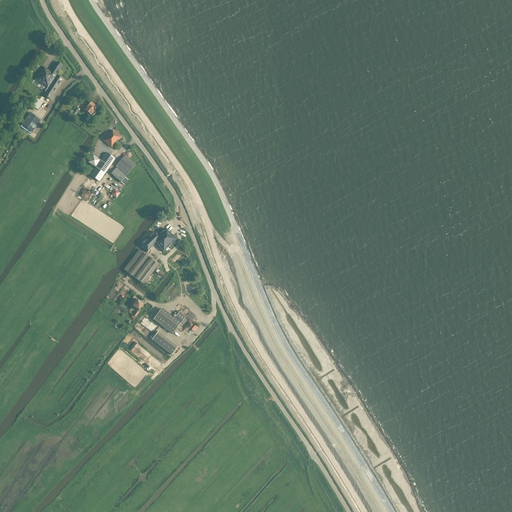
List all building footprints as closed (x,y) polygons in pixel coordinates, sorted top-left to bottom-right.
[(45,95),(48,97),(54,101),(67,82),(58,76),(64,68),(61,65),(54,75),(50,72),(49,73),(46,70),(38,81),(49,89),(45,95)] [(91,109),(87,109),(84,111),(86,114),(90,113),(93,118),(97,115),(96,114),(100,110),(94,105),(91,109)] [(39,129),(44,122),(32,114),(24,127),(35,134),(37,131),(37,130),(38,131),(38,130),(38,129),(39,129)] [(115,132),(105,143),(109,145),(107,147),(112,152),(114,150),(123,139),(115,132)] [(94,178),(103,184),(119,161),(110,155),(94,178)] [(127,158),(120,165),(118,168),(129,178),(138,167),(127,158)] [(113,176),(123,184),(127,179),(128,178),(118,170),(113,176)] [(168,230),(154,242),(163,253),(177,241),(168,230)] [(127,271),(146,286),(161,266),(141,252),(127,271)] [(189,295),(202,310),(210,303),(196,288),(189,295)] [(145,307),(137,300),(133,306),(134,307),(132,309),(133,310),(133,311),(135,309),(138,311),(141,313),(145,307)] [(172,333),(171,335),(174,337),(184,324),(187,320),(188,319),(182,314),(177,320),(164,311),(156,321),(172,333)] [(193,319),(185,327),(190,332),(198,323),(193,319)] [(132,347),(146,360),(145,360),(150,364),(156,357),(138,341),(132,347)]
